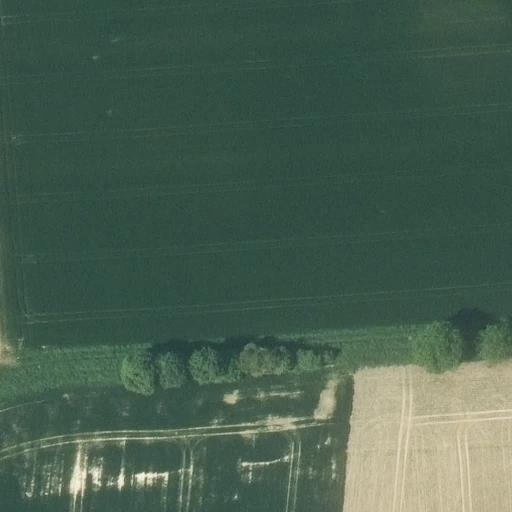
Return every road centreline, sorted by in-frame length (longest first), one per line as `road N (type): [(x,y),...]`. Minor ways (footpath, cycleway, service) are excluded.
road 1 (track): [(0,414),(76,394),(511,367)]
road 2 (track): [(0,385),(54,370),(511,339)]
road 3 (track): [(18,378),(0,250)]
